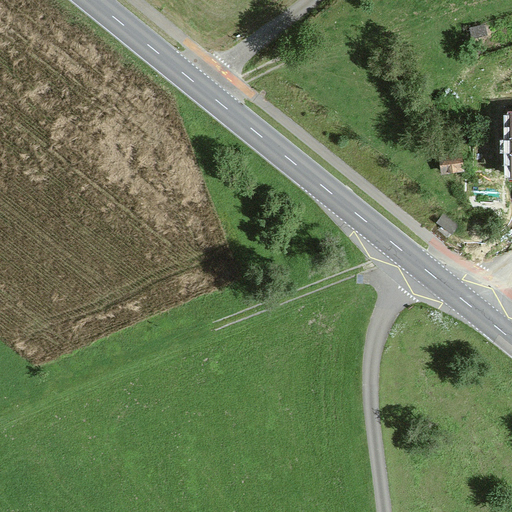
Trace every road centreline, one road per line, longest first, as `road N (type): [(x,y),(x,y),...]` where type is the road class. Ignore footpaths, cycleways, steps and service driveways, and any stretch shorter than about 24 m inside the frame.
road 1 (secondary): [(91,0),(416,262)]
road 2 (unclassified): [(384,511),(372,355),(382,316),(416,262)]
road 3 (track): [(206,330),(402,251)]
road 4 (track): [(310,0),(201,88)]
road 5 (secondary): [(416,262),(511,339)]
